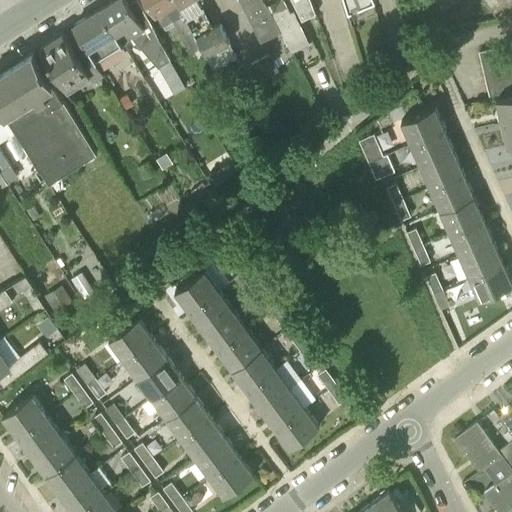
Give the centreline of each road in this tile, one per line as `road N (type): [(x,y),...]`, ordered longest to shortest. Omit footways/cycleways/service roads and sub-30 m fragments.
road 1 (residential): [(281,511),(409,422)]
road 2 (residential): [(409,422),(511,342)]
